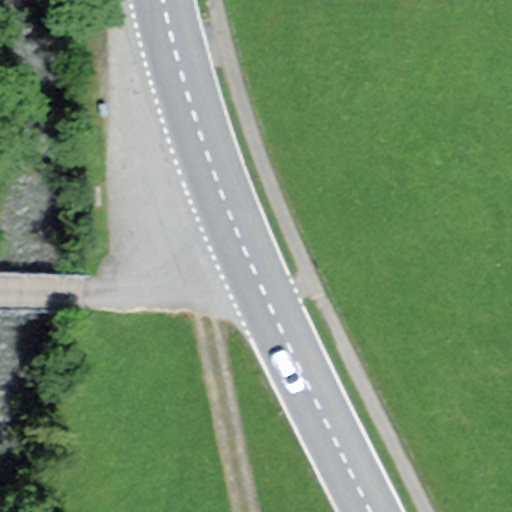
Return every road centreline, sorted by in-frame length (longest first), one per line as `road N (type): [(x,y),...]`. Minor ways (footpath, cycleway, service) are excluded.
road 1 (secondary): [(247,256),(370,511)]
road 2 (secondary): [(162,0),(207,156),(247,256)]
road 3 (unclassified): [(247,256),(169,285),(0,288)]
